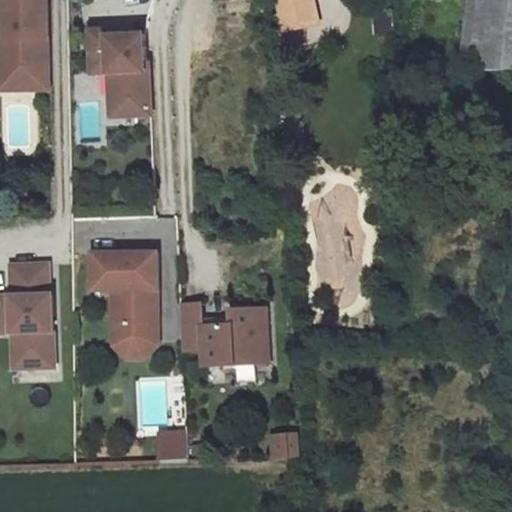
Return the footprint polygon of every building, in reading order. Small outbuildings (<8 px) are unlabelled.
[(50,0),(6,0),(7,38),(2,38),(2,59),(15,59),(15,83),(51,83),(50,0)] [(280,0),(287,31),(320,24),(315,0),(280,0)] [(511,66),(511,0),(481,0),(471,67),(511,66)] [(92,31),(94,74),(111,74),(111,76),(123,87),(124,117),(153,116),(152,82),(148,78),(146,35),(110,37),(110,30),(92,31)] [(15,59),(2,59),(3,91),(51,90),(51,83),(15,83),(15,59)] [(123,87),(111,76),(113,117),(124,117),(123,87)] [(161,342),(161,254),(95,254),(95,292),(115,291),(116,320),(122,320),(129,328),(129,342),(161,342)] [(49,264),(12,265),(13,296),(0,296),(0,333),(15,333),(15,340),(26,339),(27,368),(56,367),(54,295),(50,296),(49,264)] [(183,305),(185,332),(206,331),(206,326),(205,304),(183,305)] [(206,331),(185,332),(185,351),(206,350),(206,367),(271,364),(269,309),(234,310),(235,325),(206,326),(206,331)] [(122,320),(116,320),(116,346),(129,359),(148,359),(162,346),(161,342),(129,342),(129,328),(122,320)] [(26,339),(15,340),(16,368),(27,368),(26,339)] [(161,460),(189,458),(188,430),(159,431),(161,460)]
